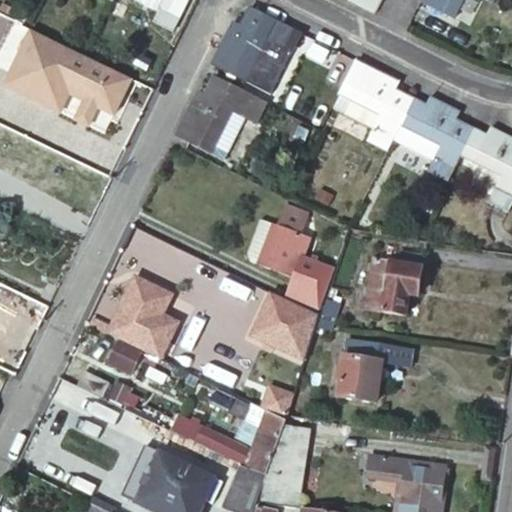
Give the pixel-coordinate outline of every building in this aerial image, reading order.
[(138,0),(137,3),(159,14),(156,23),(174,32),(189,0),(138,0)] [(350,0),(375,12),(381,0),(350,0)] [(499,0),(421,0),(421,2),(454,18),(463,0),(492,0),(498,3),(499,0)] [(241,28),(230,22),(210,62),(243,79),(262,38),(288,51),(299,30),(252,7),(241,28)] [(34,29),(25,24),(15,19),(8,33),(26,41),(16,63),(10,61),(8,66),(12,67),(4,83),(60,111),(76,77),(121,100),(132,77),(85,54),(34,29)] [(399,81),(354,58),(334,98),(374,119),(363,142),(384,152),(395,129),(410,98),(394,90),(399,81)] [(206,95),(196,89),(174,134),(207,150),(210,144),(225,151),(242,118),(252,123),(263,101),(215,77),(206,95)] [(458,111),(429,96),(424,105),(410,98),(395,129),(436,150),(424,173),(443,183),(456,159),(470,129),(454,120),(458,111)] [(490,139),(470,129),(456,159),(476,170),(463,192),(483,203),(511,147),(511,138),(495,130),(490,139)] [(0,144),(0,150),(41,171),(43,166),(0,144)] [(49,169),(43,166),(41,171),(0,150),(0,174),(38,193),(49,169)] [(318,315),(335,267),(302,254),(308,237),(316,218),(284,205),(276,225),(260,219),(246,254),(249,261),(294,277),(285,298),(318,315)] [(397,265),(370,261),(362,310),(404,316),(407,296),(415,297),(422,255),(399,252),(397,265)] [(285,298),(278,313),(313,331),(313,329),(318,315),(285,298)] [(295,383),(308,343),(272,331),(243,321),(236,343),(268,353),(262,372),(267,373),(278,377),(295,383)] [(139,352),(116,341),(104,364),(128,376),(139,352)] [(379,362),(343,356),(341,368),(336,367),(334,379),(339,380),(337,397),(374,402),(379,362)] [(108,380),(83,368),(77,381),(102,393),(108,380)] [(117,385),(108,380),(102,393),(111,397),(117,385)] [(117,385),(111,397),(124,404),(131,390),(117,384),(117,385)] [(230,401),(212,392),(207,404),(257,428),(249,450),(182,415),(174,431),(242,464),(264,474),(281,423),(282,421),(251,406),(250,409),(231,399),(230,401)] [(133,439),(82,415),(63,454),(114,479),(133,439)] [(281,423),(264,474),(255,500),(285,504),(294,505),(310,428),(281,423)] [(221,478),(159,448),(135,498),(163,511),(196,511),(205,495),(211,498),(221,478)] [(435,511),(443,465),(368,453),(364,471),(401,477),(395,511),(435,511)] [(264,474),(242,464),(222,507),(235,511),(251,511),(255,500),(264,474)] [(282,511),(285,504),(255,500),(251,511),(282,511)]
